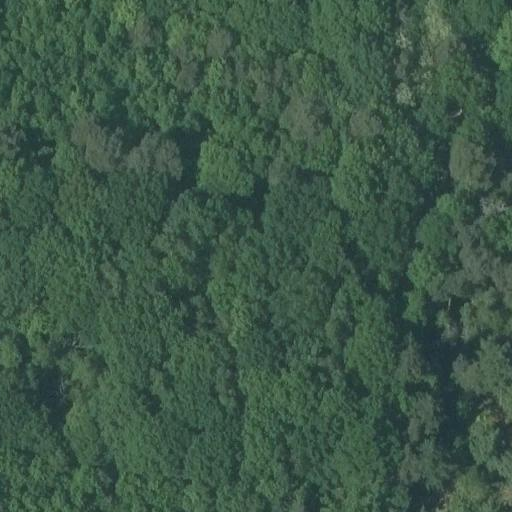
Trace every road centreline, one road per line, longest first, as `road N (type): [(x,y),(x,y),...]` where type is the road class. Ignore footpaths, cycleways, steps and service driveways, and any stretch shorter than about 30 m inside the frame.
road 1 (tertiary): [(388,511),(406,281),(417,246),(511,102)]
road 2 (track): [(0,197),(343,229)]
road 3 (track): [(343,229),(319,449),(326,511)]
